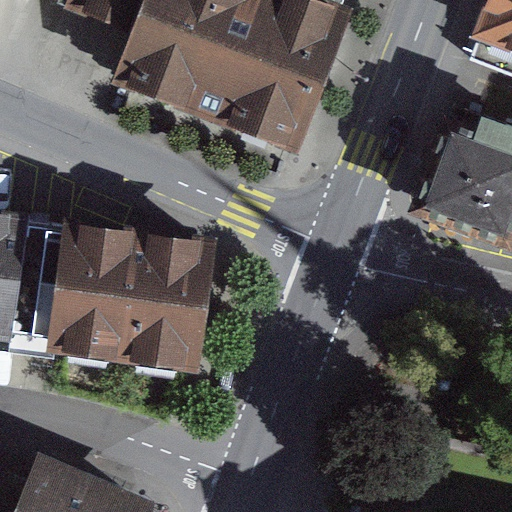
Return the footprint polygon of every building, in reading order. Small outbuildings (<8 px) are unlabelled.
[(85,0),(143,21),(123,73),(292,135),(336,16),(293,0),(85,0)] [(511,0),(497,0),(477,55),(511,67),(511,0)] [(511,143),(450,122),(421,204),(510,235),(511,229),(511,143)] [(0,332),(13,334),(27,222),(0,218),(0,332)] [(204,244),(27,222),(13,334),(190,356),(204,244)] [(0,511),(141,511),(142,511),(12,456),(0,455),(0,511)]
